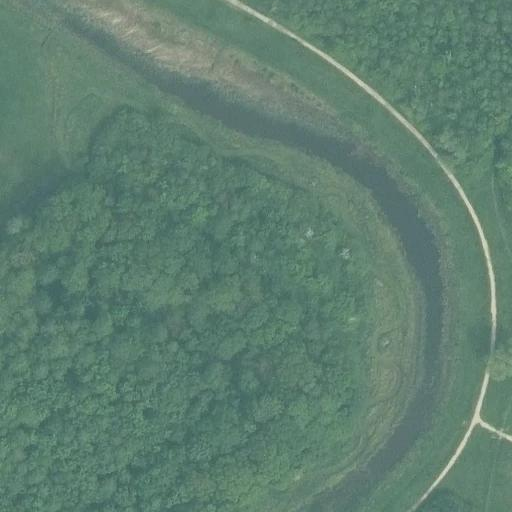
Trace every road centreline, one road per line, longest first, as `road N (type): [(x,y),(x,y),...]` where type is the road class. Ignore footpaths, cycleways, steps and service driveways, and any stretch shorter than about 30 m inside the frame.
road 1 (unknown): [(511,263),(492,185),(500,129),(511,114)]
road 2 (unknown): [(482,511),(511,391)]
